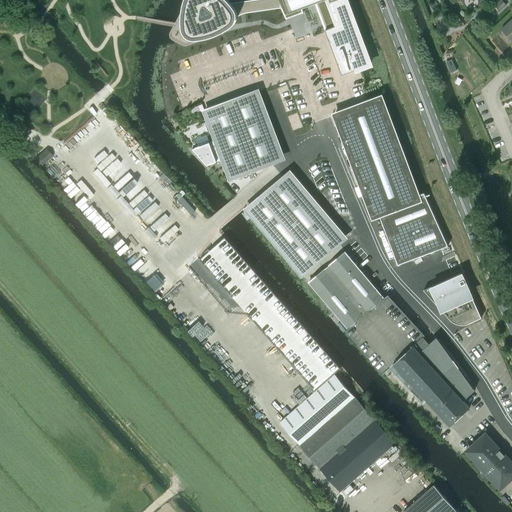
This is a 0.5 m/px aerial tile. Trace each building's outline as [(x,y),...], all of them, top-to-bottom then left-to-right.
[(169,34),(169,35),(169,36),(169,37),(170,37),(170,38),(170,39),(171,39),(171,40),(172,40),(182,45),(183,46),(184,46),(185,46),(186,46),(187,46),(188,46),(214,36),(223,33),(223,32),(222,32),(220,28),(222,27),(223,26),(225,26),(226,25),(227,24),(228,23),(230,21),(231,20),(232,19),(232,17),(233,16),(233,15),(234,14),(235,13),(236,12),(236,11),(237,11),(238,10),(239,10),(284,3),(289,15),(290,14),(302,9),(316,4),(317,4),(326,29),(325,30),(342,76),(360,69),(361,68),(370,65),(352,16),(349,17),(343,0),(261,0),(226,5),(221,0),(187,0),(183,8),(170,32),(170,33),(169,34)] [(501,0),(500,0),(494,6),(500,12),(507,5),(501,0)] [(511,22),(502,31),(511,41),(511,22)] [(452,60),(446,62),(451,73),(457,71),(452,60)] [(250,94),(204,111),(215,140),(223,160),(230,179),(276,162),(250,94)] [(338,113),(335,114),(366,196),(374,193),(381,212),(379,213),(399,265),(449,245),(431,206),(425,192),(423,193),(420,194),(409,167),(407,168),(380,97),(338,113)] [(215,140),(193,149),(207,166),(223,160),(215,140)] [(246,209),(302,275),(339,244),(283,178),(246,209)] [(345,251),(309,282),(348,329),(385,298),(345,251)] [(461,272),(424,290),(449,318),(450,320),(451,321),(453,321),(454,322),(455,323),(457,324),(458,324),(459,324),(461,324),(462,325),(464,324),(465,324),(467,324),(468,323),(468,324),(482,317),(461,272)] [(348,329),(346,330),(347,332),(383,374),(386,371),(390,368),(404,383),(408,379),(450,425),(470,407),(464,400),(475,390),(437,338),(437,337),(436,337),(429,344),(423,337),(425,335),(388,295),(385,298),(348,329)] [(280,422),(300,445),(341,491),(395,443),(335,374),(280,422)] [(486,434),(467,451),(501,489),(511,478),(511,463),(494,444),(486,434)] [(435,485),(403,511),(458,511),(451,504),(435,485)]
